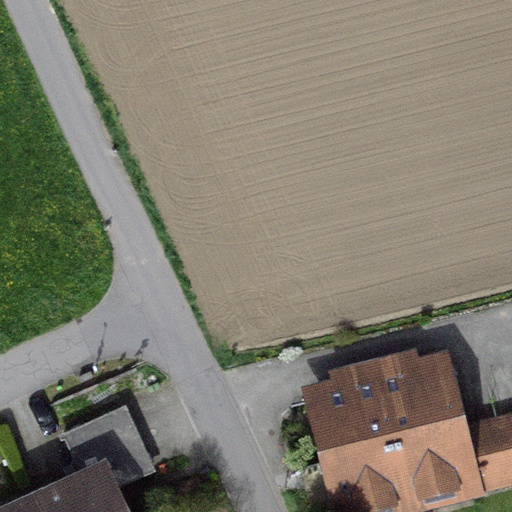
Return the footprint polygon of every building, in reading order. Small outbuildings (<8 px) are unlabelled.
[(377,384),(404,490),(465,475),(468,474),(458,433),(442,368),(377,384)] [(377,384),(313,400),(330,465),(340,506),(404,490),(377,384)] [(63,436),(85,484),(24,511),(124,511),(114,490),(150,474),(121,410),(63,436)] [(511,419),(497,423),(511,482),(511,481),(511,419)] [(511,482),(497,423),(458,433),(468,474),(465,475),(470,492),(511,482)]
